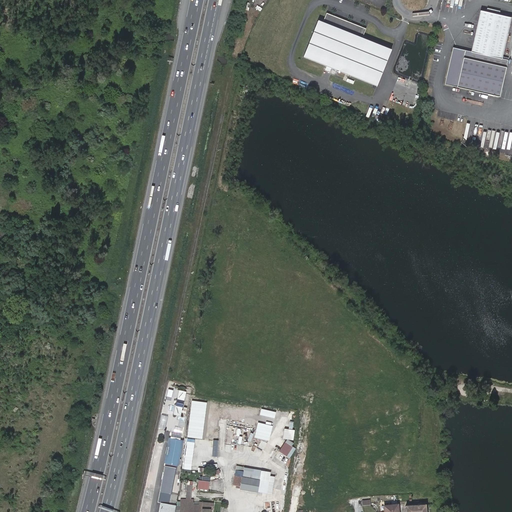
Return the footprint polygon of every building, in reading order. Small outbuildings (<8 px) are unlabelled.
[(484,93),(503,16),(498,14),(499,11),(487,8),(486,12),(480,10),(470,51),(456,48),(451,51),(443,84),(484,93)] [(327,13),(326,15),(361,29),(362,27),(327,13)] [(361,29),(326,15),(324,22),(319,20),(304,57),(378,86),(392,49),(363,37),(366,29),(362,27),(361,29)] [(510,17),(503,16),(484,93),(498,96),(507,60),(501,58),(510,17)] [(186,395),(190,396),(191,392),(181,390),(175,412),(181,414),(186,395)] [(163,414),(160,426),(165,428),(167,419),(169,415),(163,414)] [(295,439),(296,428),(285,427),(284,438),(295,439)] [(175,465),(178,466),(180,455),(177,454),(176,458),(175,458),(179,439),(172,438),(167,464),(174,465),(174,461),(176,462),(175,465)] [(291,445),(285,442),(279,451),(285,455),(291,445)] [(249,479),(260,480),(261,472),(243,471),(242,478),(249,479)] [(248,491),(249,479),(242,478),(242,484),(241,487),(241,490),(248,491)] [(249,479),(248,491),(263,493),(265,481),(260,480),(249,479)] [(205,489),(206,481),(199,481),(199,486),(196,486),(196,488),(205,489)] [(162,492),(161,501),(169,502),(170,493),(162,492)] [(177,511),(209,511),(210,510),(210,504),(200,503),(199,507),(193,507),(193,500),(182,499),(182,505),(178,505),(177,511)] [(174,511),(175,504),(161,502),(159,511),(174,511)]
